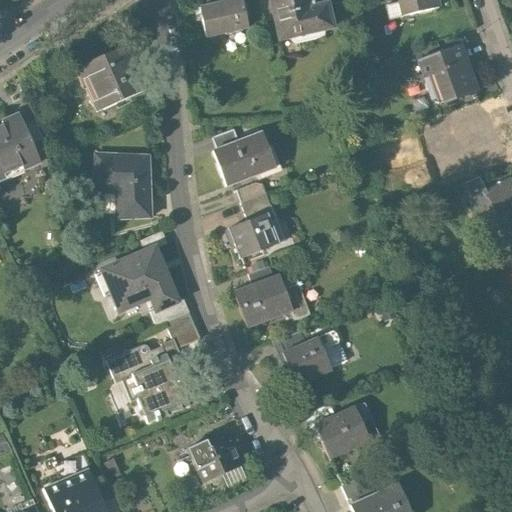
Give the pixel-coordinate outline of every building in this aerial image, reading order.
[(246,29),(239,0),(196,11),(203,40),(246,29)] [(256,0),(262,23),(273,21),(268,0),(256,0)] [(306,0),(268,0),(273,21),(277,42),(332,31),(326,5),(309,9),(306,0)] [(438,0),(398,0),(399,6),(388,9),(391,20),(440,9),(438,0)] [(461,47),(418,62),(424,77),(432,74),(442,102),(476,89),(461,47)] [(122,49),(72,71),(79,89),(89,85),(101,111),(142,94),(122,49)] [(501,157),(487,113),(433,131),(446,171),(461,166),(463,170),(501,157)] [(0,128),(0,176),(23,167),(24,170),(39,164),(18,115),(0,123),(2,127),(0,128)] [(212,138),(216,150),(238,142),(234,130),(212,138)] [(274,169),(261,133),(238,142),(216,150),(212,151),(226,187),(274,169)] [(151,220),(149,156),(89,154),(87,192),(115,194),(116,220),(151,220)] [(465,184),(472,199),(486,192),(480,178),(465,184)] [(495,212),(508,235),(511,232),(511,183),(510,179),(486,192),(472,199),(468,201),(478,221),(495,212)] [(234,191),(239,204),(264,194),(261,185),(254,184),(234,191)] [(239,204),(246,222),(263,216),(266,222),(274,219),(264,194),(239,204)] [(246,222),(225,230),(236,259),(274,244),(266,222),(263,216),(246,222)] [(140,241),(145,252),(157,248),(167,243),(162,232),(140,241)] [(492,243),(499,254),(511,246),(511,232),(508,235),(492,243)] [(511,246),(499,254),(511,271),(511,246)] [(179,301),(157,248),(145,252),(103,270),(121,313),(152,300),(156,311),(157,313),(180,304),(179,301)] [(249,275),(253,286),(274,278),(270,267),(249,275)] [(294,322),(310,316),(293,271),(277,277),(290,312),(294,322)] [(253,286),(233,293),(246,328),(290,312),(277,277),(274,278),(253,286)] [(183,299),(179,301),(180,304),(157,313),(156,311),(152,313),(157,325),(165,322),(188,312),(183,299)] [(200,339),(188,312),(165,322),(174,342),(177,348),(200,339)] [(315,339),(282,354),(296,386),(330,371),(315,339)] [(143,344),(105,360),(115,384),(123,380),(180,357),(177,348),(174,342),(151,351),(149,348),(147,346),(146,345),(143,344)] [(139,399),(150,425),(200,404),(180,357),(123,380),(132,402),(139,399)] [(352,409),(313,426),(328,460),(367,443),(352,409)] [(206,442),(187,451),(196,471),(214,463),(219,474),(239,464),(227,438),(208,447),(206,442)] [(122,476),(115,460),(102,465),(110,481),(122,476)] [(90,472),(43,491),(52,511),(106,511),(104,506),(90,472)] [(346,487),(352,500),(376,489),(370,476),(346,487)] [(409,511),(398,486),(352,507),(354,511),(409,511)] [(117,511),(114,502),(104,506),(106,511),(117,511)]
